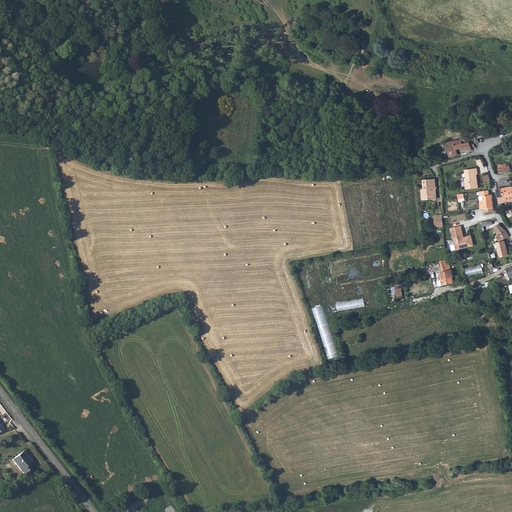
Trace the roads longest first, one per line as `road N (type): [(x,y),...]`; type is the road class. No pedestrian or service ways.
road 1 (track): [(435,165),(125,166),(0,121)]
road 2 (tertiary): [(91,511),(0,392)]
